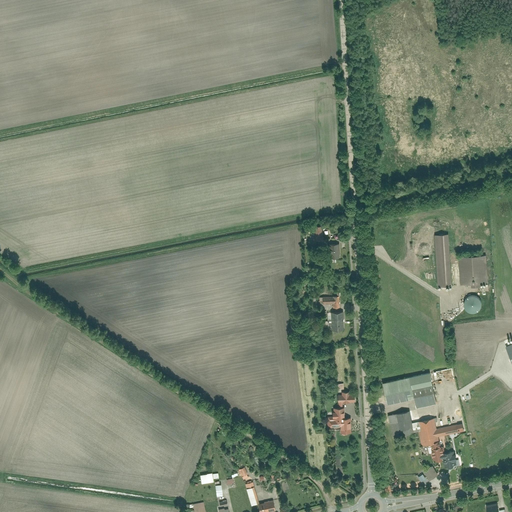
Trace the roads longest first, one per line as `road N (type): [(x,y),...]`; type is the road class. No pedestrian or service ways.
road 1 (tertiary): [(340,0),(371,494)]
road 2 (track): [(0,274),(279,452),(324,488),(330,511)]
road 3 (tertiary): [(511,483),(383,506)]
